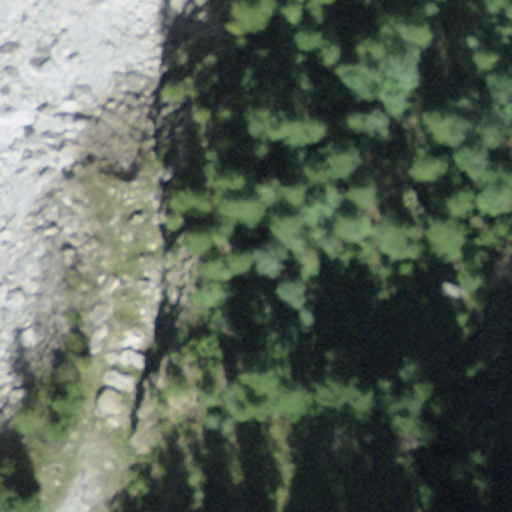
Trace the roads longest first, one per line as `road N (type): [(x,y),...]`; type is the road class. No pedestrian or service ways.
road 1 (track): [(85,511),(131,371)]
road 2 (track): [(408,511),(511,424)]
